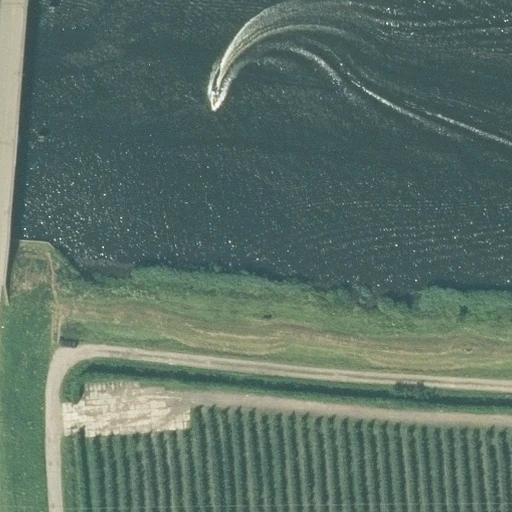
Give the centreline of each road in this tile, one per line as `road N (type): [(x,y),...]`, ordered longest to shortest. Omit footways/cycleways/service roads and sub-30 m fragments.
road 1 (track): [(56,511),(53,389),(58,367),(73,356),(511,389)]
road 2 (unclassified): [(0,145),(10,0)]
